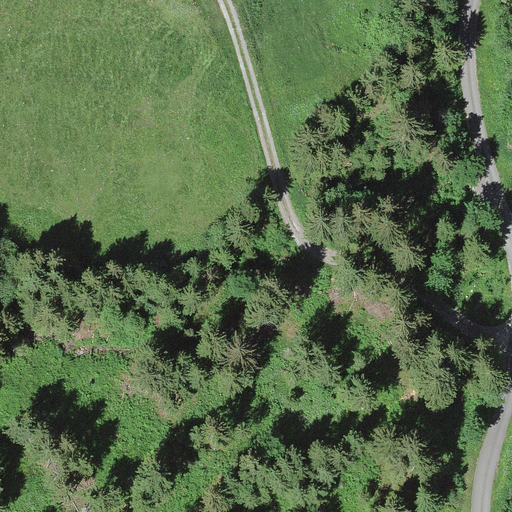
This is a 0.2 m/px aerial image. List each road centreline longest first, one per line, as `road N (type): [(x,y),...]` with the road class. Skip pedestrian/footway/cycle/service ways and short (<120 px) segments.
road 1 (track): [(221,0),(264,143),(293,218),(315,249),(398,273),(511,344)]
road 2 (unclassified): [(511,242),(470,100),(470,0)]
road 3 (unclassified): [(480,511),(511,371)]
